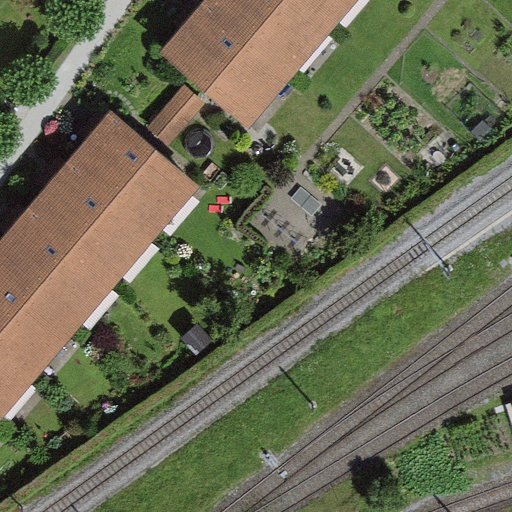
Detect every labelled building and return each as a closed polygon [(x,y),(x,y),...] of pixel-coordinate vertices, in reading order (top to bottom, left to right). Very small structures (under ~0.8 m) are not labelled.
[(198,0),(161,43),(251,119),(293,70),(209,0),(198,0)] [(308,0),(209,0),(293,70),(334,21),(308,0)] [(308,0),(334,21),(351,0),(308,0)] [(112,100),(70,149),(160,224),(202,175),(112,100)] [(29,198),(119,273),(160,224),(70,149),(29,198)] [(29,198),(0,232),(0,256),(78,322),(119,273),(29,198)] [(0,340),(37,371),(78,322),(0,256),(0,340)] [(0,340),(0,414),(37,371),(0,340)]
